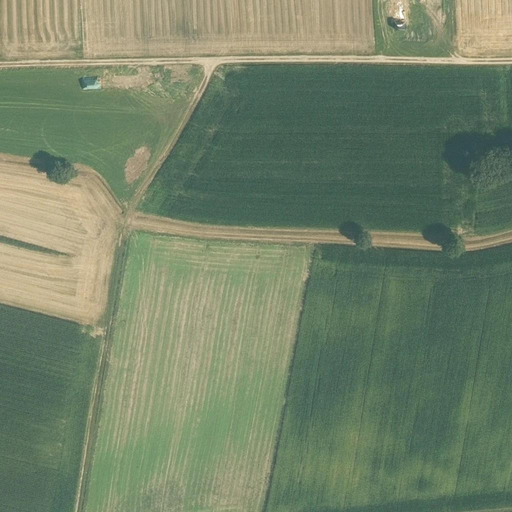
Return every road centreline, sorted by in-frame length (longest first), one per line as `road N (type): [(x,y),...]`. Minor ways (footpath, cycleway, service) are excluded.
road 1 (track): [(511,62),(0,67)]
road 2 (track): [(511,242),(462,251),(203,236),(127,223)]
road 3 (track): [(80,511),(127,223)]
road 4 (track): [(214,62),(127,223)]
